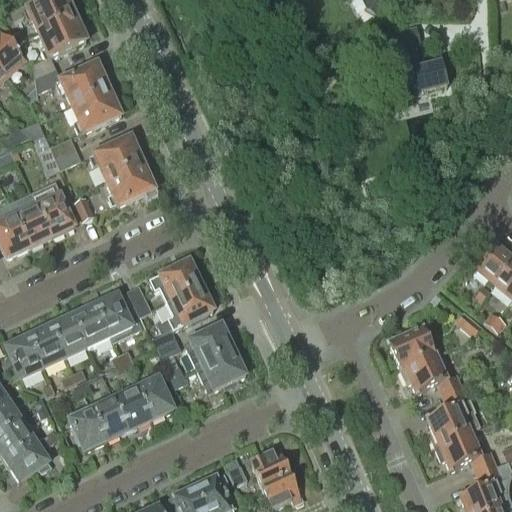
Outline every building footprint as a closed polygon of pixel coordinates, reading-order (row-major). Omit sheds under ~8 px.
[(37,38),(75,21),(68,5),(66,6),(62,0),(53,0),(26,13),(26,15),(22,17),(26,27),(31,25),(37,38)] [(380,8),(367,2),(364,9),(376,15),(380,8)] [(34,84),(54,75),(49,65),(85,48),(81,39),(83,38),(75,21),(37,38),(44,54),(40,56),(44,65),(32,71),(34,84)] [(414,34),(379,43),(393,98),(407,95),(409,102),(445,92),(439,68),(419,74),(413,49),(418,47),(414,34)] [(11,42),(18,50),(24,44),(17,37),(11,42)] [(0,76),(4,81),(23,64),(0,38),(0,76)] [(324,87),(353,72),(343,53),(314,68),(324,87)] [(60,87),(54,75),(34,84),(37,99),(55,90),(59,99),(64,97),(71,112),(109,94),(102,79),(99,80),(95,71),(60,87)] [(36,102),(34,92),(24,102),(29,109),(36,102)] [(117,112),(109,94),(71,112),(78,127),(72,129),(77,140),(118,122),(114,113),(117,112)] [(0,156),(28,144),(20,134),(14,127),(7,133),(12,139),(0,144),(0,156)] [(29,147),(30,147),(43,141),(37,127),(20,134),(28,144),(29,147)] [(46,182),(60,175),(55,164),(51,153),(49,154),(43,141),(30,147),(46,182)] [(105,186),(143,168),(136,151),(133,152),(129,144),(88,163),(93,173),(98,170),(105,186)] [(51,153),(55,164),(74,155),(69,145),(51,153)] [(74,155),(55,164),(60,175),(79,167),(74,155)] [(11,157),(0,161),(0,175),(16,168),(11,157)] [(143,168),(105,186),(112,201),(106,204),(111,215),(153,196),(148,186),(151,184),(143,168)] [(32,201),(51,242),(72,232),(53,192),(32,201)] [(30,252),(51,242),(32,201),(11,211),(30,252)] [(84,203),(73,209),(82,228),(93,223),(84,203)] [(0,249),(6,263),(30,252),(11,211),(0,216),(0,249)] [(491,290),(511,266),(494,251),(474,276),(491,290)] [(511,266),(491,290),(510,306),(511,303),(511,266)] [(163,294),(170,307),(203,291),(197,281),(194,280),(188,267),(147,287),(153,299),(163,294)] [(138,291),(125,297),(138,323),(150,317),(138,291)] [(208,301),(203,291),(170,307),(176,320),(166,325),(167,327),(157,332),(159,335),(150,339),(152,343),(149,345),(154,354),(175,344),(172,337),(212,317),(207,305),(208,301)] [(481,292),(473,303),(480,308),(488,298),(481,292)] [(116,302),(94,312),(109,343),(112,350),(126,344),(122,337),(130,333),(116,302)] [(87,353),(109,343),(94,312),(72,322),(87,353)] [(488,332),(496,322),(491,317),(483,328),(488,332)] [(478,331),(463,319),(455,328),(470,340),(478,331)] [(65,363),(87,353),(72,322),(50,332),(55,344),(65,363)] [(488,332),(496,338),(504,328),(496,322),(488,332)] [(194,374),(200,372),(234,355),(229,345),(226,344),(220,331),(182,349),(194,374)] [(42,374),(65,363),(55,344),(50,332),(27,343),(42,374)] [(401,374),(431,361),(424,347),(430,344),(425,332),(390,349),(401,374)] [(42,374),(27,343),(5,354),(10,365),(14,373),(18,382),(19,385),(42,374)] [(180,355),(175,344),(154,354),(170,386),(181,381),(171,360),(180,355)] [(240,366),(234,355),(200,372),(212,397),(244,382),(239,370),(240,366)] [(121,369),(124,368),(131,365),(126,356),(117,360),(121,369)] [(121,369),(117,360),(110,364),(114,373),(121,369)] [(455,381),(449,383),(444,372),(440,374),(433,361),(431,362),(431,361),(401,374),(402,375),(403,374),(415,400),(437,390),(442,402),(461,394),(455,381)] [(2,369),(6,378),(14,373),(10,365),(2,369)] [(124,368),(128,376),(134,373),(131,365),(124,368)] [(124,368),(121,369),(114,373),(117,381),(128,376),(124,368)] [(9,386),(18,382),(14,373),(6,378),(9,386)] [(81,375),(73,379),(77,387),(85,384),(81,375)] [(68,392),(77,387),(73,379),(64,383),(68,392)] [(181,381),(170,386),(174,394),(185,388),(181,381)] [(157,384),(136,394),(151,425),(172,415),(157,384)] [(41,394),(42,397),(45,402),(53,398),(49,390),(41,394)] [(84,400),(79,391),(70,396),(74,405),(84,400)] [(128,436),(151,425),(136,394),(114,405),(128,436)] [(426,424),(437,450),(467,437),(461,423),(465,421),(460,410),(467,408),(461,394),(442,402),(448,415),(426,424)] [(41,404),(36,406),(32,408),(36,418),(45,413),(41,404)] [(106,446),(128,436),(114,405),(91,415),(106,446)] [(0,441),(20,428),(6,407),(0,411),(0,441)] [(196,420),(192,412),(185,415),(188,423),(196,420)] [(49,421),(45,413),(36,418),(40,425),(49,421)] [(83,457),(106,446),(91,415),(68,426),(83,457)] [(0,441),(0,459),(5,467),(33,448),(20,428),(0,441)] [(492,430),(478,436),(488,458),(502,452),(492,430)] [(52,436),(42,443),(48,451),(58,444),(52,436)] [(474,452),(467,437),(437,450),(449,477),(471,468),(475,481),(496,472),(491,458),(483,461),(478,450),(474,452)] [(47,468),(33,448),(5,467),(18,487),(47,468)] [(511,450),(501,454),(506,466),(511,463),(511,450)] [(258,492),(291,478),(285,465),(283,466),(278,455),(268,459),(269,461),(248,470),(258,492)] [(463,511),(511,511),(509,503),(508,500),(508,498),(508,494),(508,491),(509,489),(511,481),(509,481),(510,477),(507,468),(496,472),(475,481),(480,494),(459,502),(463,511)] [(239,472),(226,478),(235,497),(248,491),(239,472)] [(299,494),(291,478),(258,492),(267,511),(279,511),(293,506),(294,509),(300,507),(295,495),(299,494)] [(220,482),(195,494),(202,511),(230,511),(221,494),(225,492),(220,482)] [(169,511),(202,511),(195,494),(167,507),(169,511)]
